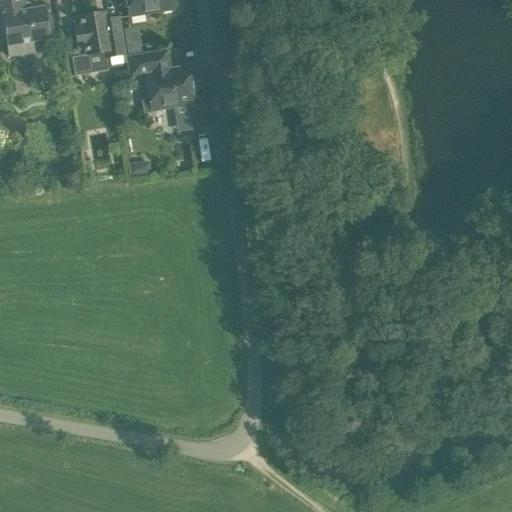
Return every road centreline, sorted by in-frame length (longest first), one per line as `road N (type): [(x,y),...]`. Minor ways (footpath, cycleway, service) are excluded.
road 1 (unclassified): [(228,167),(254,374),(249,430),(235,446),(203,450),(0,415)]
road 2 (residential): [(200,0),(228,167)]
